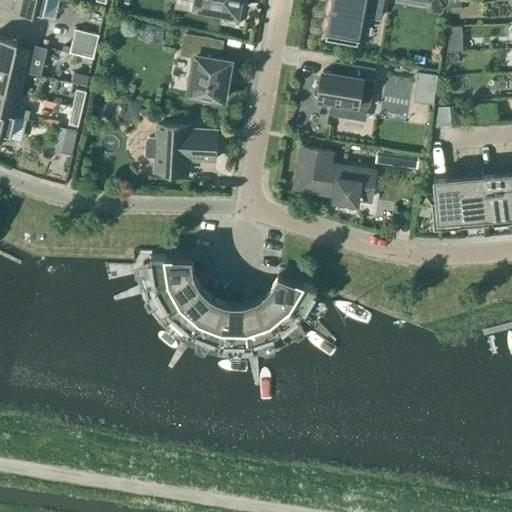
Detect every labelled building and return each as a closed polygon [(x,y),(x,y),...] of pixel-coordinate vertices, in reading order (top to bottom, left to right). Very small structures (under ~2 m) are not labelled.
[(0,0),(0,7),(43,18),(46,0),(0,0)] [(237,14),(239,0),(196,0),(195,7),(237,14)] [(379,19),(382,0),(332,0),(325,39),(357,45),(362,15),(379,19)] [(461,1),(449,1),(450,12),(461,12),(461,1)] [(451,26),(449,36),(462,36),(461,26),(451,26)] [(72,41),(96,46),(98,34),(75,29),(72,41)] [(223,100),(231,61),(219,58),(222,41),(184,34),(181,53),(195,56),(188,93),(223,100)] [(0,65),(25,72),(28,58),(37,61),(41,46),(31,43),(30,49),(16,45),(17,41),(0,36),(0,65)] [(93,58),(96,46),(72,41),(69,52),(93,58)] [(0,89),(20,94),(25,72),(0,65),(0,89)] [(370,90),(375,69),(349,65),(347,76),(322,72),(320,85),(316,86),(313,88),(313,91),(315,93),(318,95),(317,99),(358,106),(361,88),(370,90)] [(432,89),(434,74),(418,72),(416,87),(432,89)] [(17,106),(20,94),(0,89),(0,112),(15,116),(15,115),(28,119),(30,109),(17,106)] [(72,106),(82,109),(86,91),(76,89),(72,106)] [(129,101),(126,114),(138,117),(141,104),(129,101)] [(78,126),(82,109),(72,106),(68,123),(78,126)] [(438,107),(435,127),(450,126),(449,106),(438,107)] [(0,137),(9,139),(15,116),(0,112),(0,137)] [(215,160),(216,130),(190,129),(190,126),(158,124),(157,137),(149,137),(146,140),(145,154),(148,157),(156,157),(155,171),(188,173),(188,159),(215,160)] [(54,125),(52,150),(60,151),(71,154),(77,131),(65,128),(54,125)] [(373,183),(375,170),(329,163),(331,151),(302,147),(296,188),(336,194),(335,199),(357,202),(357,197),(363,198),(366,182),(373,183)] [(387,152),(385,164),(398,166),(399,154),(387,152)] [(486,217),(510,215),(506,171),(482,173),(486,217)] [(462,220),(486,217),(482,173),(458,175),(462,227),(463,227),(462,220)] [(462,227),(458,175),(433,177),(435,202),(431,202),(431,203),(436,203),(437,222),(461,220),(462,227)] [(156,285),(195,271),(194,269),(192,259),(192,255),(151,255),(151,257),(152,260),(149,261),(152,281),(155,280),(155,283),(156,285)] [(170,311),(202,285),(200,283),(195,274),(195,271),(156,285),(156,286),(158,289),(156,290),(165,308),(168,307),(169,309),(170,311)] [(270,286),(301,313),(302,312),(304,309),(306,310),(316,293),(314,292),(316,289),(316,287),(278,272),(277,275),(272,284),(270,286)] [(192,330),(214,295),(211,294),(204,287),(202,285),(170,311),(171,312),(173,314),(172,316),(187,329),(189,327),(191,329),(192,330)] [(300,314),(301,313),(270,286),(268,288),(260,294),(258,296),(278,332),(279,331),(282,329),(283,331),(299,318),(297,316),(300,314)] [(220,341),(228,300),(225,300),(216,296),(214,295),(192,330),(194,331),(197,332),(196,334),(215,342),(216,339),(218,341),(220,341)] [(276,333),(278,332),(258,296),(256,297),(246,300),(243,301),(250,341),(251,341),(254,340),(255,342),(274,336),(273,333),(276,333)] [(250,341),(243,301),(241,301),(231,301),(228,300),(220,341),(222,341),(225,341),(225,344),(245,344),(245,342),(248,342),(250,341)]
